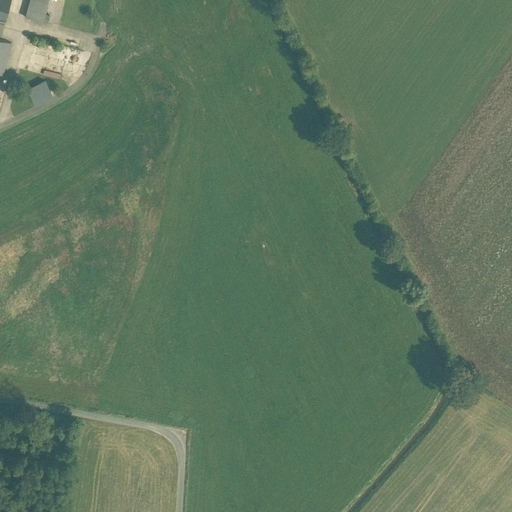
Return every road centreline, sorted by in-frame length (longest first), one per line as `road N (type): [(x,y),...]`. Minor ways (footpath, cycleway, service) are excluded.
road 1 (unclassified): [(0,398),(176,433),(183,455),(179,511)]
road 2 (track): [(0,126),(85,76),(102,24)]
